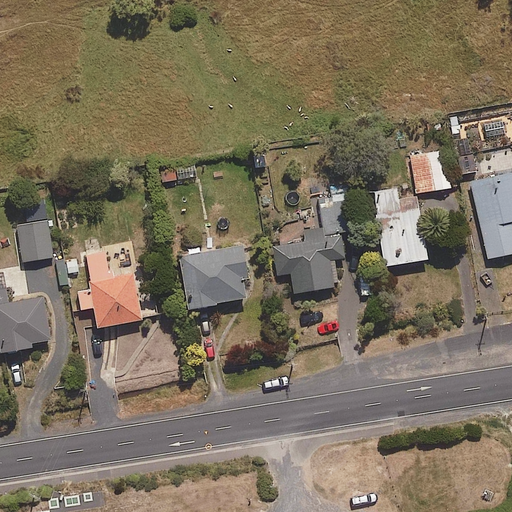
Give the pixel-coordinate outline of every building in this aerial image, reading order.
[(417,195),(452,191),(448,151),(413,154),(417,195)] [(167,184),(198,178),(195,166),(165,171),(167,184)] [(511,175),(472,185),(489,262),(511,256),(511,175)] [(343,234),(354,232),(348,187),(319,190),(324,231),(305,233),(307,244),(281,248),(287,297),(336,291),(333,263),(346,261),(343,234)] [(419,197),(400,200),(399,190),(375,193),(386,269),(429,263),(419,197)] [(24,265),(55,260),(48,223),(18,228),(24,265)] [(244,282),(250,281),(244,248),(180,259),(190,313),(248,302),(244,282)] [(136,276),(111,280),(106,254),(87,257),(93,291),(79,293),(82,313),(96,310),(99,331),(160,321),(156,295),(139,297),(136,276)] [(9,277),(0,278),(0,335),(3,357),(34,352),(33,347),(52,344),(45,300),(13,305),(9,277)]
